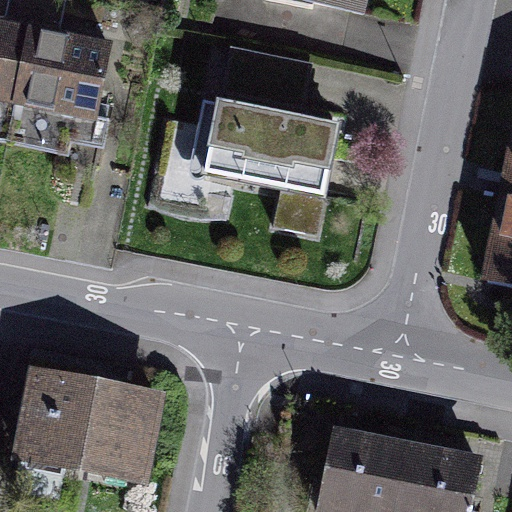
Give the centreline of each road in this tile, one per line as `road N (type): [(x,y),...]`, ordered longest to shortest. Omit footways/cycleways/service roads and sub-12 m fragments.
road 1 (residential): [(399,355),(470,0)]
road 2 (residential): [(0,284),(241,328)]
road 3 (residential): [(206,511),(241,328)]
road 4 (residential): [(241,328),(399,355)]
